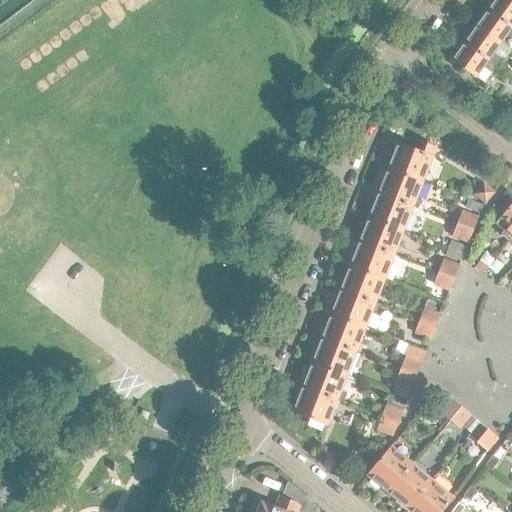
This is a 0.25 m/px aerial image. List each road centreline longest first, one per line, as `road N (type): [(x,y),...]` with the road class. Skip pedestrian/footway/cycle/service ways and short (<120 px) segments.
road 1 (residential): [(239,418),(351,128),(393,58)]
road 2 (residential): [(393,58),(511,158)]
road 3 (residential): [(350,511),(239,418)]
